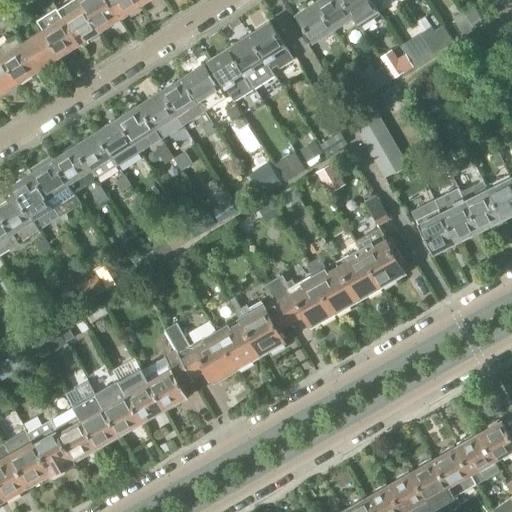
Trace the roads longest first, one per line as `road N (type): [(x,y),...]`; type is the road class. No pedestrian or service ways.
road 1 (tertiary): [(511,297),(131,511)]
road 2 (tertiary): [(187,511),(511,327)]
road 3 (residential): [(0,146),(232,0)]
